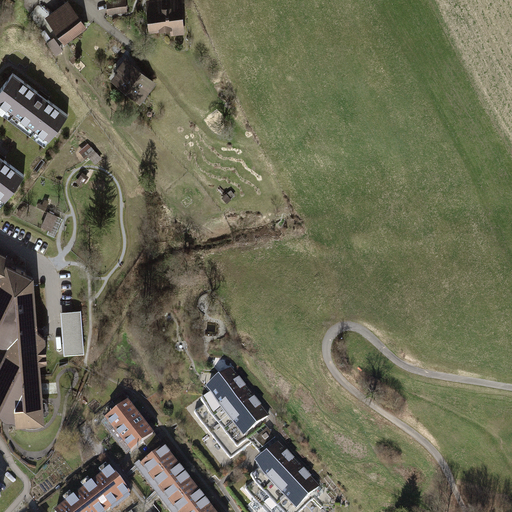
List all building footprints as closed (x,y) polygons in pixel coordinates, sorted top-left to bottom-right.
[(125,0),(105,0),(107,14),(127,12),(125,0)] [(145,3),(145,37),(183,36),(182,0),(155,0),(155,2),(145,3)] [(45,19),(65,47),(88,31),(69,3),(45,19)] [(56,54),(64,50),(57,36),(49,40),(56,54)] [(108,79),(140,106),(159,84),(127,57),(108,79)] [(0,110),(45,144),(69,113),(13,72),(0,89),(0,110)] [(0,202),(2,204),(24,174),(0,156),(0,202)] [(58,216),(49,211),(40,227),(50,232),(58,216)] [(0,347),(3,350),(0,357),(0,422),(13,427),(42,427),(38,366),(46,365),(46,335),(39,331),(34,271),(14,261),(0,253),(0,347)] [(83,355),(79,310),(60,311),(64,357),(83,355)] [(224,392),(229,398),(246,385),(229,364),(212,377),(224,392)] [(262,405),(246,385),(229,398),(242,415),(245,418),(262,405)] [(212,401),(230,424),(242,415),(229,398),(224,392),(212,401)] [(231,461),(248,447),(230,424),(212,401),(195,414),(231,461)] [(127,404),(99,426),(108,437),(136,415),(127,404)] [(277,424),(262,405),(245,418),(260,438),(277,424)] [(136,415),(108,437),(117,448),(145,426),(136,415)] [(245,418),(242,415),(230,424),(248,447),(260,438),(245,418)] [(145,426),(117,448),(126,460),(154,438),(145,426)] [(270,456),(280,467),(292,455),(276,438),(264,449),(270,456)] [(134,472),(150,492),(182,466),(166,447),(134,472)] [(307,471),(292,455),(280,467),(293,480),(295,483),(307,471)] [(262,478),(277,495),(293,480),(280,467),(270,456),(259,467),(266,474),(262,478)] [(150,492),(166,511),(198,486),(182,466),(150,492)] [(322,487),(307,471),(295,483),(310,498),(322,487)] [(119,511),(135,499),(112,472),(64,511),(119,511)] [(293,511),(277,495),(262,478),(247,492),(264,511),(293,511)] [(0,500),(10,491),(0,480),(0,500)] [(295,483),(293,480),(277,495),(293,511),(303,511),(314,503),(310,498),(295,483)] [(166,511),(206,511),(214,506),(198,486),(166,511)]
